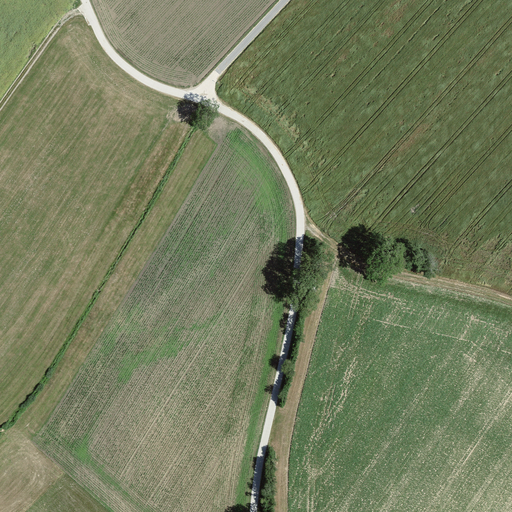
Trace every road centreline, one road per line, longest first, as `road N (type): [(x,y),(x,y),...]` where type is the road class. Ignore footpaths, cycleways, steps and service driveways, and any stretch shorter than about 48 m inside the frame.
road 1 (track): [(287,0),(196,98),(264,138),(299,208),(292,316),(254,511)]
road 2 (track): [(84,0),(123,66),(196,98)]
road 3 (track): [(0,110),(58,26),(88,9)]
